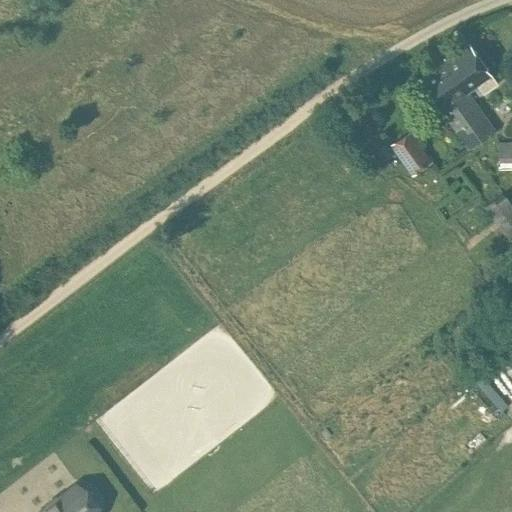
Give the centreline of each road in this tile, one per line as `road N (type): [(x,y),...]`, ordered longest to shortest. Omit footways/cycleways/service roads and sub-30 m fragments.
road 1 (track): [(0,345),(357,78)]
road 2 (unclassified): [(357,78),(440,26),(502,0)]
